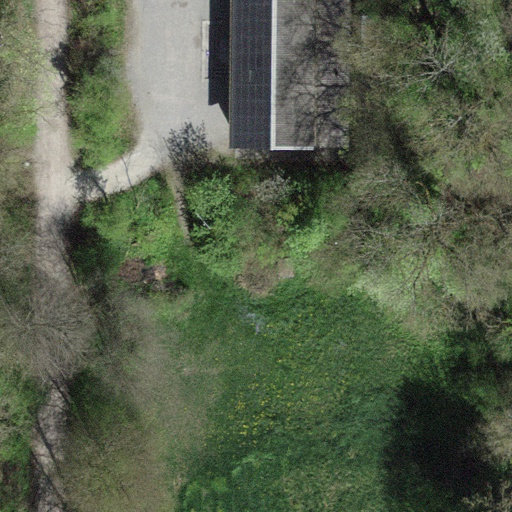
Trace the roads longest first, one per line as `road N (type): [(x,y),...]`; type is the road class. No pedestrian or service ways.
road 1 (track): [(50,511),(52,206)]
road 2 (track): [(52,206),(117,177),(161,137),(168,0)]
road 3 (track): [(52,206),(52,0)]
